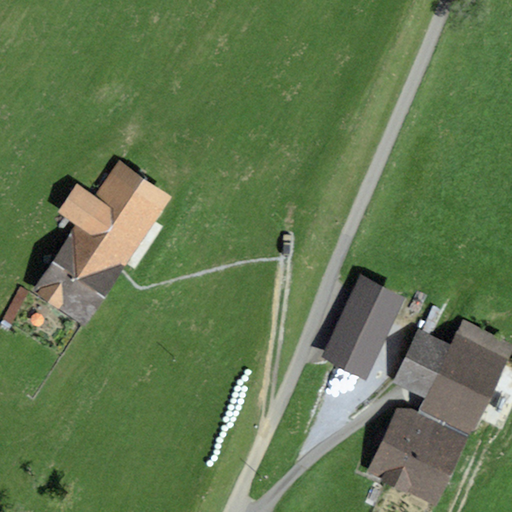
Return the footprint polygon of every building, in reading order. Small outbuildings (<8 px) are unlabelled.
[(59,210),(78,223),(74,230),(126,265),(173,194),(120,159),(97,195),(77,182),(59,210)] [(87,324),(126,265),(74,230),(35,290),(87,324)] [(363,367),(396,297),(364,282),(330,352),(363,367)] [(503,342),(462,322),(457,334),(455,333),(449,346),(418,331),(394,380),(430,397),(429,399),(467,417),(503,342)] [(427,494),(458,429),(436,418),(431,427),(396,411),(387,430),(381,427),(374,442),(380,445),(369,467),(427,494)]
